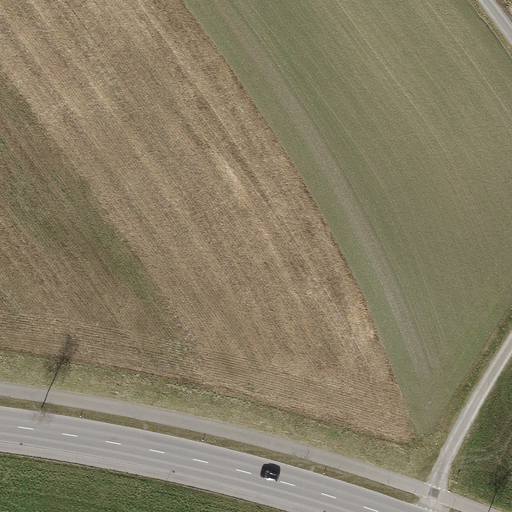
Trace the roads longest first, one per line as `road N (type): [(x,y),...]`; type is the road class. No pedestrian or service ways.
road 1 (tertiary): [(377,511),(161,452),(0,425)]
road 2 (track): [(511,342),(453,443),(425,511)]
